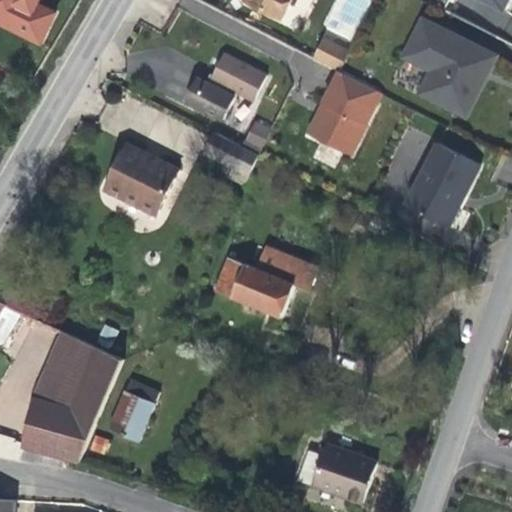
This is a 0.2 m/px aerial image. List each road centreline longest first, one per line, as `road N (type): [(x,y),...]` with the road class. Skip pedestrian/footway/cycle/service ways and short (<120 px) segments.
road 1 (unknown): [(494,317),(415,280),(389,255),(383,232),(390,199),(407,181),(439,180)]
road 2 (secondary): [(0,200),(118,0)]
road 3 (residential): [(451,441),(511,266)]
road 4 (residential): [(0,460),(174,511)]
